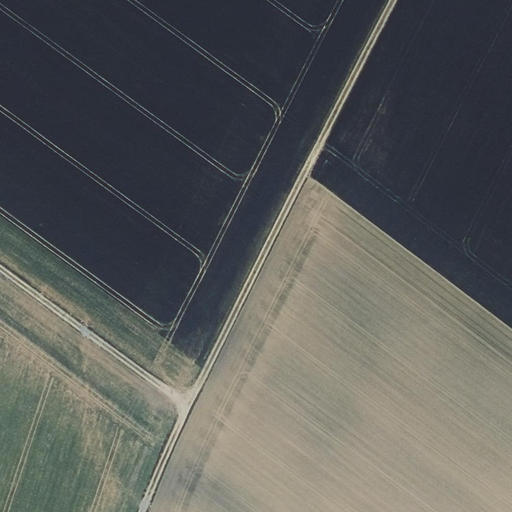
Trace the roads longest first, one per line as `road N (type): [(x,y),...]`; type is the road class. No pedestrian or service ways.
road 1 (track): [(139,511),(155,465),(391,0)]
road 2 (track): [(0,271),(185,406)]
